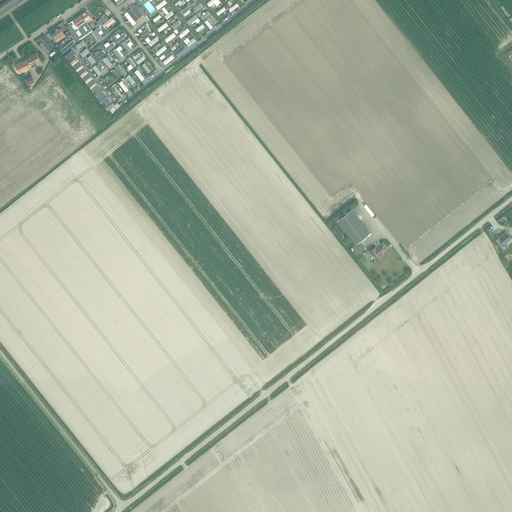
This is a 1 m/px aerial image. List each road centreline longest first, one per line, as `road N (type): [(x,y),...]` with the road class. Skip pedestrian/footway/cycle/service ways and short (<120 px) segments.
road 1 (unclassified): [(122,506),(511,199)]
road 2 (unclassified): [(122,506),(0,353)]
road 3 (unknown): [(120,105),(254,0)]
